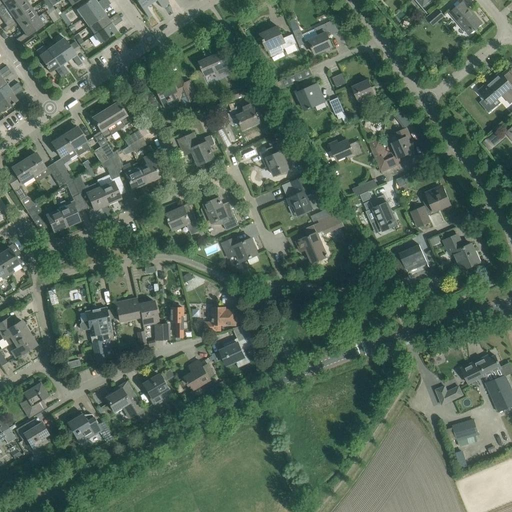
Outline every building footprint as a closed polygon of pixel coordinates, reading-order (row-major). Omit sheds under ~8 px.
[(10,11),(25,0),(7,0),(0,5),(0,11),(7,6),(10,11)] [(7,26),(32,8),(26,0),(25,0),(10,11),(14,16),(4,23),(7,26)] [(44,0),(43,1),(46,5),(45,6),(48,10),(53,7),(52,6),(49,2),(48,0),(44,0)] [(83,18),(108,0),(107,0),(100,0),(96,3),(94,0),(90,0),(89,1),(88,0),(79,0),(76,3),(79,8),(77,9),(83,18)] [(89,26),(105,15),(101,10),(111,4),(108,0),(83,18),(89,26)] [(146,6),(151,3),(149,0),(136,0),(148,17),(152,15),(146,6)] [(482,23),(464,2),(451,13),(469,34),(482,23)] [(48,10),(46,11),(49,15),(54,23),(57,21),(61,18),(53,7),(48,10)] [(22,28),(38,17),(32,8),(7,26),(4,28),(6,32),(18,23),(22,28)] [(444,16),(439,10),(428,19),(433,25),(444,16)] [(63,13),(59,15),(68,28),(72,25),(63,13)] [(95,35),(120,17),(117,13),(108,20),(105,15),(89,26),(95,35)] [(38,17),(22,28),(25,33),(16,39),(19,43),(44,25),(38,17)] [(95,35),(100,43),(101,43),(111,36),(113,35),(113,34),(117,32),(117,31),(116,32),(113,27),(122,21),(120,17),(95,35)] [(295,20),(290,22),(291,26),(294,31),(300,46),(306,43),(306,42),(309,40),(316,54),(332,47),(327,36),(331,34),(326,23),(315,29),(315,30),(303,35),(300,28),(298,22),(296,23),(295,20)] [(284,52),(283,50),(297,44),(293,35),(283,39),(278,27),(261,34),(270,56),(272,57),(284,52)] [(78,33),(74,36),(80,43),(84,41),(78,33)] [(56,44),(67,60),(72,57),(78,66),(82,63),(64,38),(56,44)] [(62,64),(67,60),(56,44),(47,50),(65,75),(68,73),(62,64)] [(61,78),(65,75),(47,50),(39,56),(50,72),(51,72),(50,72),(55,69),(61,78)] [(219,75),(228,71),(220,54),(200,62),(202,66),(200,67),(201,68),(202,68),(206,75),(217,70),(219,75)] [(0,75),(9,69),(7,66),(0,70),(0,75)] [(285,89),(313,75),(309,68),(281,81),(285,89)] [(510,103),(511,101),(511,70),(510,68),(502,75),(500,73),(480,90),(485,97),(491,104),(497,98),(503,94),(510,103)] [(0,87),(6,84),(2,79),(11,73),(9,69),(0,75),(0,87)] [(342,73),(332,78),(336,87),(347,83),(342,73)] [(176,78),(157,87),(164,104),(181,96),(185,107),(199,101),(190,80),(184,83),(183,81),(178,83),(176,78)] [(369,102),(380,98),(374,86),(372,88),(368,80),(353,87),(359,101),(367,97),(369,102)] [(0,100),(21,86),(18,83),(9,89),(6,84),(0,87),(0,100)] [(298,93),(296,94),(299,101),(301,100),(302,102),(305,110),(309,109),(311,108),(324,102),(317,85),(298,93)] [(21,86),(0,100),(0,110),(1,112),(18,101),(17,100),(17,101),(14,96),(23,90),(21,86)] [(247,94),(244,87),(231,93),(234,100),(247,94)] [(347,119),(344,111),(338,98),(330,102),(336,115),(337,115),(339,119),(342,118),(343,121),(347,119)] [(237,115),(244,130),(259,123),(250,101),(242,104),(245,112),(237,115)] [(118,130),(131,122),(118,102),(105,110),(118,130)] [(105,110),(92,118),(105,138),(111,134),(118,130),(105,110)] [(86,141),(77,127),(64,135),(73,150),(77,156),(90,148),(86,141)] [(225,149),(232,145),(225,129),(218,132),(225,149)] [(375,141),(370,143),(382,172),(383,172),(383,171),(398,165),(396,159),(406,155),(411,156),(413,152),(414,151),(413,150),(415,146),(411,145),(408,138),(410,136),(407,129),(398,133),(401,140),(392,144),(395,151),(391,153),(385,151),(382,143),(375,141)] [(143,137),(139,131),(138,130),(125,138),(130,145),(143,137)] [(67,154),(73,150),(64,135),(63,134),(57,137),(58,139),(52,143),(60,157),(61,157),(65,164),(71,160),(67,154)] [(215,158),(209,147),(214,145),(215,143),(212,136),(210,135),(204,138),(203,141),(197,143),(193,134),(179,140),(186,154),(193,151),(199,165),(215,158)] [(143,137),(130,145),(132,151),(146,145),(143,137)] [(488,138),(483,143),(490,151),(495,147),(488,138)] [(353,157),(362,153),(357,141),(350,145),(348,140),(338,144),(337,141),(330,144),(337,160),(347,156),(347,157),(352,155),(353,157)] [(114,155),(108,146),(107,144),(101,147),(108,159),(110,157),(114,155)] [(275,176),(284,172),(289,169),(282,152),(284,151),(281,144),(261,152),(268,167),(270,166),(275,176)] [(101,147),(93,152),(100,164),(108,159),(101,147)] [(24,160),(33,176),(45,168),(36,153),(24,160)] [(117,153),(114,155),(110,157),(115,168),(122,165),(117,153)] [(140,168),(146,183),(160,177),(150,155),(144,158),(147,165),(140,168)] [(115,168),(110,157),(108,159),(100,164),(102,168),(105,167),(109,176),(117,172),(115,168)] [(21,183),(33,176),(24,160),(12,168),(15,174),(7,179),(20,200),(27,196),(19,184),(21,183)] [(84,163),(89,171),(94,168),(89,160),(84,163)] [(126,174),(132,189),(139,186),(140,188),(146,185),(145,183),(146,183),(140,168),(139,168),(137,163),(130,166),(129,164),(123,167),(126,174)] [(73,180),(66,169),(60,173),(66,182),(67,184),(73,180)] [(60,173),(52,177),(59,187),(66,182),(60,173)] [(86,191),(80,176),(73,180),(79,194),(86,191)] [(109,176),(97,181),(107,204),(120,198),(113,181),(112,182),(109,176)] [(288,199),(291,206),(289,207),(293,215),(295,215),(296,216),(321,205),(315,191),(312,193),(305,176),(291,182),(297,195),(288,199)] [(402,177),(396,179),(400,187),(405,184),(402,177)] [(378,186),(375,179),(353,189),(356,196),(378,186)] [(73,180),(67,184),(66,185),(74,204),(82,200),(79,194),(73,180)] [(97,181),(84,187),(86,191),(87,193),(93,206),(94,210),(107,204),(97,181)] [(426,206),(412,212),(418,227),(430,222),(427,214),(450,204),(442,187),(421,196),(426,206)] [(369,191),(361,195),(363,202),(372,198),(369,191)] [(381,196),(364,204),(368,211),(366,212),(371,223),(378,220),(382,229),(383,231),(384,231),(383,228),(396,222),(398,228),(399,227),(396,220),(398,219),(395,213),(393,214),(391,209),(391,210),(388,202),(385,204),(382,197),(381,196)] [(227,230),(239,225),(231,207),(225,209),(220,198),(204,204),(205,206),(201,207),(201,209),(206,222),(208,223),(212,221),(213,224),(224,224),(227,230)] [(76,213),(72,204),(66,206),(64,201),(57,204),(60,209),(67,226),(80,220),(76,213)] [(26,210),(27,212),(33,221),(39,218),(37,214),(41,212),(36,203),(28,208),(26,210)] [(187,214),(184,206),(166,214),(173,230),(187,224),(190,231),(192,229),(194,234),(202,231),(193,211),(187,214)] [(54,232),(67,226),(60,209),(46,215),(54,232)] [(336,213),(331,216),(319,221),(320,223),(305,230),(308,237),(297,241),(301,251),(306,249),(312,263),(328,256),(327,254),(326,254),(317,233),(326,229),(327,232),(344,225),(336,213)] [(438,235),(429,239),(432,245),(439,242),(438,240),(440,239),(438,235)] [(458,235),(444,241),(450,254),(454,252),(462,270),(480,262),(472,244),(463,248),(458,235)] [(258,261),(259,260),(257,255),(259,254),(252,238),(239,244),(236,238),(222,243),(229,258),(237,254),(241,262),(248,259),(250,264),(251,265),(258,261)] [(401,280),(409,276),(407,269),(426,260),(420,245),(399,254),(401,257),(393,261),(401,280)] [(27,265),(19,251),(14,255),(10,248),(0,254),(0,261),(8,275),(14,271),(12,268),(19,264),(22,268),(27,265)] [(363,280),(366,276),(369,272),(364,269),(358,277),(363,280)] [(373,281),(376,277),(369,272),(366,276),(373,281)] [(140,318),(138,304),(137,299),(115,303),(120,322),(140,318)] [(138,304),(140,318),(142,325),(158,322),(154,301),(138,304)] [(107,310),(106,307),(95,310),(97,317),(96,317),(97,322),(99,322),(100,327),(99,328),(106,359),(107,359),(106,359),(113,357),(111,347),(110,347),(105,326),(110,325),(109,320),(107,310)] [(236,325),(236,309),(226,309),(226,307),(212,307),(211,321),(204,321),(204,329),(220,330),(220,324),(225,324),(225,325),(236,325)] [(183,314),(183,308),(171,308),(170,322),(176,322),(175,337),(182,337),(183,322),(188,322),(188,314),(183,314)] [(96,361),(106,359),(99,328),(100,327),(99,322),(97,322),(96,317),(97,317),(95,310),(85,312),(87,321),(81,322),(80,325),(81,329),(83,330),(89,329),(91,337),(95,336),(97,342),(92,342),(96,361)] [(14,342),(29,333),(22,321),(10,328),(6,320),(0,323),(0,331),(9,345),(14,342)] [(246,324),(233,327),(240,342),(244,339),(250,337),(251,336),(247,325),(246,324)] [(144,331),(136,332),(139,344),(146,342),(144,331)] [(18,348),(12,351),(16,357),(36,345),(29,333),(14,342),(18,348)] [(221,350),(227,365),(245,357),(238,343),(221,350)] [(485,375),(488,381),(485,383),(499,412),(511,406),(511,389),(505,375),(508,374),(504,366),(501,367),(496,356),(490,358),(486,360),(485,357),(478,361),(485,375)] [(69,368),(80,365),(79,359),(67,362),(69,368)] [(192,391),(211,380),(199,360),(193,364),(197,370),(185,378),(192,391)] [(478,361),(461,369),(468,383),(485,375),(478,361)] [(157,375),(156,373),(151,376),(151,379),(143,384),(148,393),(147,394),(154,406),(163,401),(159,394),(167,389),(158,374),(157,375)] [(23,393),(27,399),(20,404),(29,418),(42,410),(38,403),(48,396),(40,383),(23,393)] [(445,386),(436,390),(442,405),(463,397),(459,386),(447,391),(445,386)] [(143,409),(136,398),(129,402),(121,389),(106,398),(114,412),(122,407),(126,414),(128,413),(131,417),(136,414),(143,425),(152,421),(145,409),(145,408),(143,409)] [(145,409),(152,421),(153,422),(159,418),(164,414),(160,407),(154,410),(151,405),(145,409)] [(0,431),(1,433),(9,428),(8,425),(3,418),(0,412),(0,425),(1,427),(0,426),(0,431)] [(10,414),(3,418),(8,425),(14,421),(10,414)] [(107,443),(114,438),(103,421),(98,425),(94,417),(87,421),(83,414),(67,423),(79,444),(100,431),(107,443)] [(457,441),(477,435),(479,435),(474,419),(452,426),(457,441)] [(27,423),(15,430),(22,441),(27,438),(33,449),(46,441),(44,437),(48,434),(41,423),(31,429),(27,423)] [(7,444),(16,439),(9,428),(1,433),(0,433),(0,441),(5,439),(7,444)] [(497,451),(495,445),(488,448),(490,454),(497,451)] [(34,455),(28,459),(33,467),(39,463),(34,455)]
